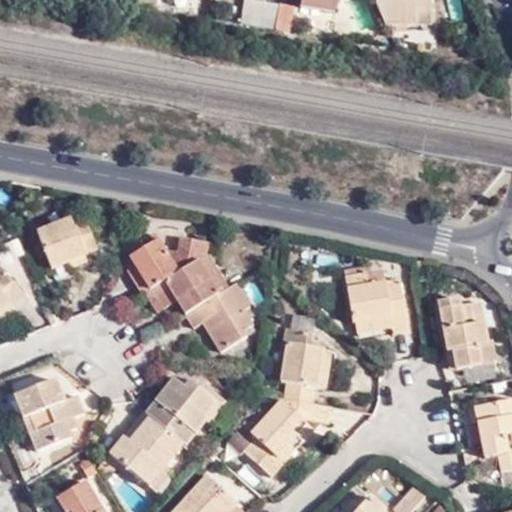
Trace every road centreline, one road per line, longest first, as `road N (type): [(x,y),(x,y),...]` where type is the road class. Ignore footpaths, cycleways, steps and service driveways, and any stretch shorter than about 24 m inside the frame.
road 1 (residential): [(0,156),(441,241)]
road 2 (residential): [(297,511),(369,435),(411,415)]
road 3 (residential): [(0,363),(89,338),(122,358)]
